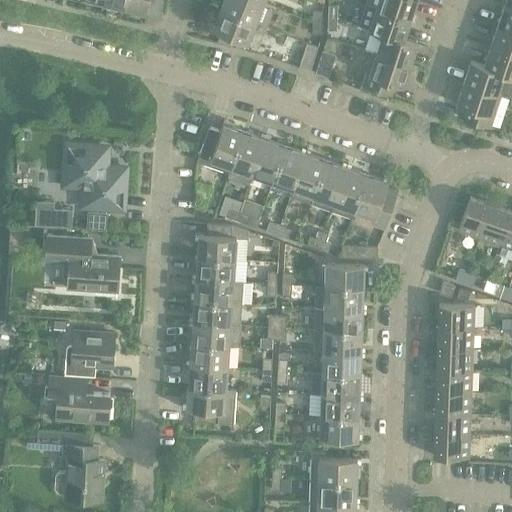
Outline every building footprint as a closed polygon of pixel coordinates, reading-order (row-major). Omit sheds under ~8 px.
[(126,0),(125,7),(147,13),(149,0),(126,0)] [(258,0),(224,0),(221,8),(256,22),(264,2),(258,0)] [(366,0),(365,4),(377,8),(411,19),(417,0),(366,0)] [(329,4),(329,17),(337,18),(337,5),(329,4)] [(370,30),(372,30),(383,34),(384,33),(404,40),(404,38),(411,19),(377,8),(365,4),(358,25),(370,29),(370,30)] [(511,6),(505,4),(498,25),(511,29),(511,6)] [(213,29),(248,44),(260,48),(268,26),(256,22),(221,8),(213,29)] [(313,10),(313,22),(322,22),(323,10),(313,10)] [(329,17),(328,30),(337,30),(337,18),(329,17)] [(312,33),(322,34),(322,22),(313,22),(312,33)] [(511,29),(498,25),(491,45),(511,52),(511,29)] [(374,51),(377,52),(377,53),(411,65),(418,43),(404,38),(404,40),(384,33),(383,34),(372,30),(366,48),(374,51)] [(316,72),(329,77),(339,48),(332,46),(334,40),(327,39),(316,72)] [(307,43),(299,66),(311,70),(318,46),(307,43)] [(485,65),(484,66),(505,73),(505,74),(511,76),(511,52),(491,45),(485,65)] [(405,84),(411,65),(377,53),(377,52),(374,51),(363,85),(393,95),(396,84),(403,86),(404,87),(405,84)] [(471,60),(464,82),(498,93),(499,92),(502,93),(510,96),(511,90),(511,76),(505,74),(505,73),(484,66),(485,65),(471,60)] [(491,127),(502,93),(499,92),(498,93),(464,82),(458,101),(457,104),(458,104),(465,106),(461,117),(491,127)] [(210,127),(201,150),(198,160),(230,172),(232,167),(245,131),(223,123),(221,131),(210,127)] [(245,131),(232,167),(230,172),(228,177),(250,184),(253,174),(265,138),(245,131)] [(265,138),(253,174),(273,181),(286,145),(265,138)] [(79,186),(84,191),(83,205),(123,208),(126,168),(112,167),(107,162),(108,147),(68,144),(65,179),(70,185),(79,186)] [(286,145),(273,181),(293,188),(306,152),(286,145)] [(306,152),(293,188),(293,189),(291,196),(311,203),(327,160),(306,152)] [(327,160),(311,203),(331,211),(347,167),(327,160)] [(347,167),(331,211),(352,218),(354,210),(367,174),(347,167)] [(367,174),(354,210),(375,217),(373,223),(385,227),(398,190),(387,186),(388,181),(367,174)] [(459,230),(480,237),(493,204),(470,196),(459,230)] [(511,210),(493,204),(480,237),(501,244),(511,218),(511,210)] [(225,216),(226,216),(237,220),(240,211),(229,207),(225,216)] [(54,208),(53,225),(66,226),(72,226),(74,210),(54,208)] [(88,211),(87,228),(107,229),(108,212),(88,211)] [(240,211),(237,220),(247,223),(250,214),(240,211)] [(511,218),(501,244),(503,245),(499,254),(511,258),(511,218)] [(266,230),(278,234),(280,225),(269,221),(266,230)] [(199,234),(197,257),(235,259),(237,238),(241,238),(248,238),(248,230),(242,228),(233,224),(207,222),(207,234),(199,234)] [(280,225),(278,234),(288,238),(291,229),(280,225)] [(310,235),(307,245),(318,249),(324,232),(319,230),(316,238),(310,235)] [(324,232),(318,249),(329,252),(332,243),(326,241),(329,234),(324,232)] [(91,254),(92,238),(48,236),(46,261),(70,263),(68,288),(97,290),(96,294),(117,296),(120,256),(91,254)] [(342,244),(342,256),(378,258),(379,246),(342,244)] [(197,257),(196,278),(234,281),(235,259),(197,257)] [(326,263),(326,286),(363,287),(364,264),(326,263)] [(459,270),(456,279),(463,281),(466,273),(459,270)] [(268,271),(267,283),(277,284),(277,272),(268,271)] [(283,272),(283,284),(292,285),(293,273),(283,272)] [(466,273),(463,281),(473,285),(476,276),(466,273)] [(196,278),(194,300),(243,303),(245,281),(234,281),(196,278)] [(444,281),(440,292),(451,296),(455,285),(444,281)] [(276,295),(277,284),(267,283),(266,295),(276,295)] [(283,284),(282,295),(291,296),(292,285),(283,284)] [(500,284),(496,293),(504,296),(508,287),(500,284)] [(316,285),(315,307),(363,309),(363,287),(326,286),(316,285)] [(459,287),(456,296),(467,300),(470,291),(459,287)] [(194,300),(193,321),(242,325),(243,303),(194,300)] [(439,303),(438,324),(474,327),(474,305),(439,303)] [(315,307),(314,329),(337,329),(362,330),(363,309),(315,307)] [(269,315),(268,327),(277,327),(278,315),(269,315)] [(278,315),(277,327),(286,328),(287,316),(278,315)] [(55,320),(54,328),(65,328),(66,320),(55,320)] [(193,321),(191,343),(229,346),(240,346),(242,325),(193,321)] [(438,324),(438,347),(473,347),(474,327),(438,324)] [(65,363),(64,374),(65,374),(90,375),(90,365),(96,366),(112,367),(114,367),(116,330),(71,326),(70,344),(69,344),(66,347),(65,363)] [(273,338),(277,338),(277,327),(268,327),(267,337),(267,338),(269,338),(273,338)] [(277,327),(277,338),(286,339),(286,328),(277,327)] [(313,350),(324,351),(361,352),(362,330),(337,329),(314,329),(313,350)] [(261,337),(260,348),(273,349),(273,338),(269,338),(267,338),(267,337),(261,337)] [(191,343),(190,365),(228,367),(229,346),(191,343)] [(438,347),(437,368),(472,369),(473,347),(438,347)] [(324,351),(323,372),(360,374),(361,352),(324,351)] [(279,352),(278,370),(287,371),(288,359),(290,360),(290,353),(279,352)] [(263,358),(262,369),(272,370),(272,358),(263,358)] [(190,365),(188,386),(226,389),(228,367),(190,365)] [(437,368),(436,390),(471,391),(472,369),(437,368)] [(271,381),(272,370),(262,369),(262,381),(271,381)] [(278,370),(277,382),(287,382),(287,371),(278,370)] [(312,393),(322,394),(351,395),(360,395),(360,374),(323,372),(313,372),(312,393)] [(108,422),(110,393),(86,392),(87,379),(50,376),(48,397),(58,398),(57,419),(108,422)] [(236,389),(226,389),(188,386),(187,408),(195,409),(194,421),(234,424),(236,389)] [(436,390),(435,413),(470,415),(471,391),(436,390)] [(322,394),(321,415),(351,417),(359,417),(360,395),(351,395),(322,394)] [(261,395),(261,405),(270,405),(271,405),(271,395),(261,395)] [(276,402),(276,414),(285,414),(285,402),(276,402)] [(435,413),(434,433),(470,435),(470,415),(435,413)] [(276,414),(275,425),(284,425),(285,414),(276,414)] [(358,439),(359,417),(351,417),(321,415),(320,438),(358,439)] [(56,475),(55,488),(59,493),(65,493),(65,497),(103,500),(104,483),(103,483),(104,459),(98,459),(99,446),(93,445),(94,433),(64,431),(61,431),(60,443),(65,443),(64,449),(64,457),(68,458),(67,471),(60,471),(56,475)] [(469,456),(470,435),(434,433),(434,455),(469,456)] [(312,451),(311,479),(319,479),(319,480),(351,481),(356,481),(357,458),(325,457),(325,451),(312,451)] [(273,466),(272,478),(281,479),(282,467),(273,466)] [(271,489),(272,489),(281,490),(290,490),(291,479),(281,479),(272,478),(271,489)] [(311,479),(310,501),(351,503),(356,503),(356,481),(351,481),(319,480),(319,479),(311,479)] [(310,501),(309,511),(355,511),(356,503),(351,503),(310,501)]
